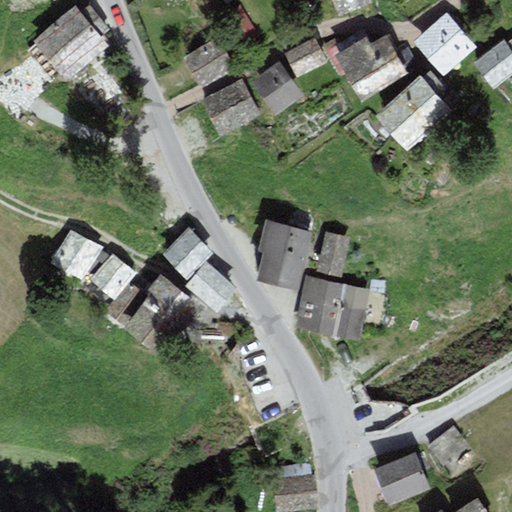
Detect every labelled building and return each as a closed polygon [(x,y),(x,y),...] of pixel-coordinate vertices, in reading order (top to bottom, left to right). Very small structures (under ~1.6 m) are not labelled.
[(88,0),(52,0),(63,14),(35,39),(69,78),(109,43),(102,34),(109,28),(91,4),(88,0)] [(366,0),(328,0),(335,18),(369,6),(366,0)] [(448,15),(417,41),(443,72),(458,59),(474,46),(448,15)] [(407,73),(387,36),(371,45),(366,40),(337,56),(360,98),(407,73)] [(314,37),(284,53),(295,75),(326,60),(314,37)] [(511,74),(511,40),(509,37),(470,63),(489,90),(511,74)] [(206,47),(186,59),(199,82),(229,65),(215,42),(206,47)] [(278,61),(249,79),(270,112),(299,94),(278,61)] [(241,78),(200,99),(218,133),(258,113),(241,78)] [(433,94),(419,79),(378,116),(405,145),(446,108),(433,94)] [(311,232),(266,220),(252,275),(295,286),(311,232)] [(213,252),(190,227),(163,252),(185,276),(213,252)] [(100,246),(71,229),(51,264),(80,281),(100,246)] [(327,231),(318,271),(341,276),(350,237),(327,231)] [(138,271),(112,251),(90,279),(115,299),(138,271)] [(210,264),(189,283),(215,309),(236,294),(210,264)] [(194,305),(158,277),(145,294),(120,325),(156,354),(194,305)] [(311,279),(303,278),(293,328),(356,341),(366,290),(335,284),(311,279)] [(145,294),(135,284),(104,316),(117,328),(145,294)] [(453,427),(426,448),(452,481),(478,460),(453,427)] [(416,451),(374,468),(388,505),(431,488),(416,451)] [(315,507),(313,477),(278,480),(279,492),(280,510),(315,507)] [(460,511),(486,511),(478,500),(460,511)]
